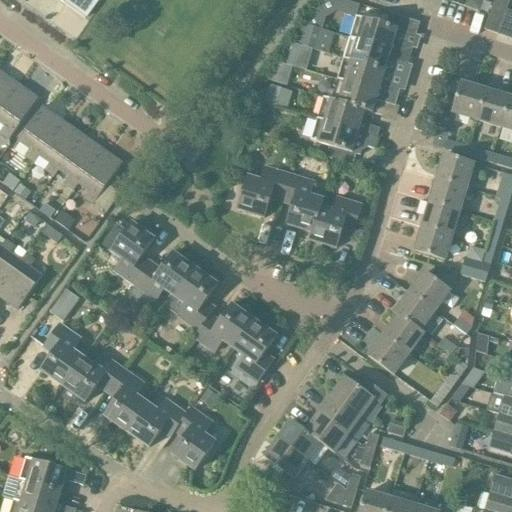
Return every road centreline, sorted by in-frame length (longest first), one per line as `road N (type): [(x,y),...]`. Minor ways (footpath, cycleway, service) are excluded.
road 1 (residential): [(339,320),(439,41),(455,36),(511,52)]
road 2 (residential): [(339,320),(243,276),(126,198)]
road 3 (residential): [(200,144),(175,140),(0,18)]
road 4 (residential): [(227,508),(254,433),(339,320)]
road 5 (residential): [(123,483),(2,400)]
